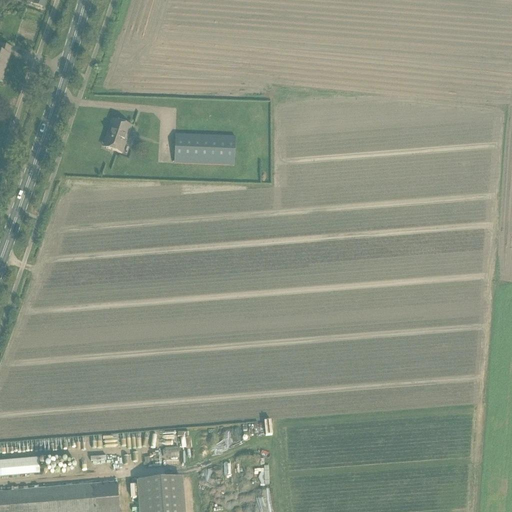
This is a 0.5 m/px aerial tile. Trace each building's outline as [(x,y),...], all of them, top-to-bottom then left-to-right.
[(45,0),(26,0),(26,3),(42,9),(45,0)] [(0,81),(11,50),(0,46),(0,81)] [(106,149),(113,151),(121,154),(130,127),(122,125),(112,122),(109,131),(112,132),(106,149)] [(173,164),(234,167),(235,137),(175,135),(173,164)] [(0,477),(39,474),(38,460),(0,462),(0,477)] [(184,511),(181,478),(136,482),(138,511),(184,511)] [(0,511),(118,511),(116,483),(2,493),(0,493),(0,511)]
